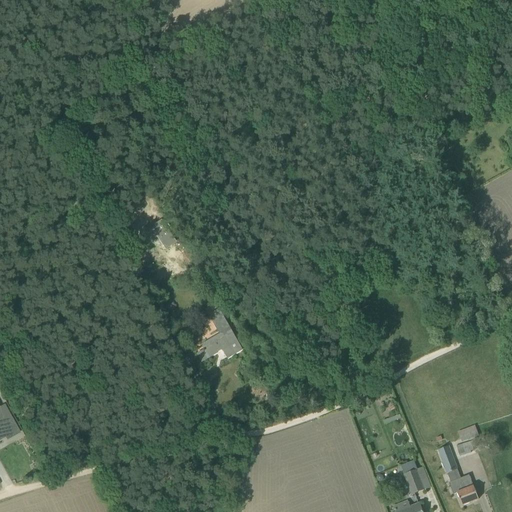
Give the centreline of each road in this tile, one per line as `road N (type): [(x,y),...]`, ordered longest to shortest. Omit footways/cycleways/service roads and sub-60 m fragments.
road 1 (track): [(0,495),(315,414),(508,318)]
road 2 (track): [(0,161),(264,0)]
road 3 (track): [(216,28),(336,235)]
road 4 (track): [(401,0),(401,100),(419,138)]
